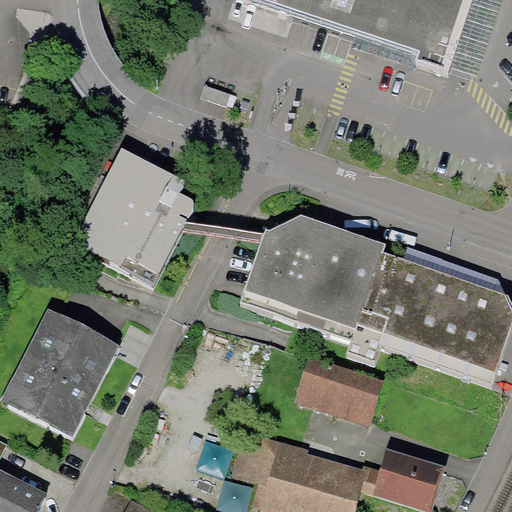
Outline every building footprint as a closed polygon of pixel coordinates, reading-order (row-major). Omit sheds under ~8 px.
[(248,0),(458,72),(480,0),(248,0)] [(184,181),(121,148),(73,244),(153,290),(182,232),(186,222),(194,209),(194,205),(194,202),(192,199),(179,191),(184,181)] [(351,341),(381,252),(386,243),(302,214),(269,230),(266,229),(264,234),(261,243),(241,301),(351,341)] [(186,222),(182,232),(261,243),(264,234),(186,222)] [(511,302),(508,295),(381,252),(351,341),(347,352),(376,361),(381,345),(492,384),(511,325),(511,302)] [(121,347),(46,308),(0,397),(0,400),(74,438),(121,347)] [(294,402),(368,427),(384,382),(310,357),(294,402)] [(309,450),(244,432),(232,476),(259,483),(253,505),(262,507),(260,511),(355,511),(367,470),(308,454),(309,450)] [(430,511),(444,465),(386,449),(372,495),(430,511)] [(0,511),(37,511),(47,494),(0,469),(0,511)] [(155,511),(130,500),(124,511),(155,511)]
